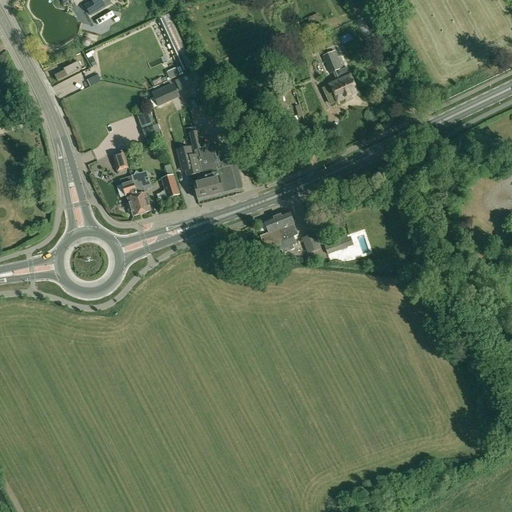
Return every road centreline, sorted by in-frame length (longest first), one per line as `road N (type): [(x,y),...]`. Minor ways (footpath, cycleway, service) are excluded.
road 1 (primary): [(117,251),(322,177),(511,87)]
road 2 (track): [(389,146),(511,425)]
road 3 (secondary): [(82,232),(52,117),(0,14)]
